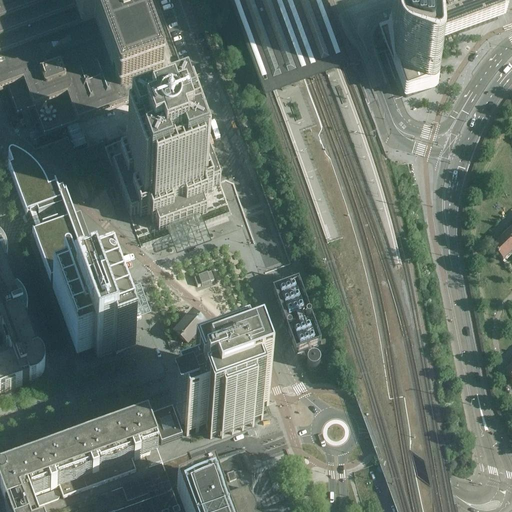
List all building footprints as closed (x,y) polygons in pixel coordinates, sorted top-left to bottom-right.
[(168,89),(163,77),(164,77),(164,76),(164,75),(164,74),(140,7),(137,0),(0,0),(0,91),(22,83),(23,83),(24,83),(24,84),(33,107),(34,108),(35,108),(36,108),(66,97),(67,97),(68,97),(69,98),(78,122),(78,123),(79,123),(80,123),(127,105),(128,105),(129,104),(129,103),(168,89)] [(324,0),(229,0),(266,98),(350,68),(349,67),(324,0)] [(405,100),(406,100),(433,92),(435,91),(436,90),(437,88),(438,86),(438,85),(437,49),(437,47),(438,45),(439,43),(441,42),(443,41),(504,19),(505,18),(505,17),(505,16),(499,0),(453,0),(379,27),(379,28),(378,29),(379,30),(404,99),(405,100)] [(137,226),(228,192),(194,102),(104,135),(137,226)] [(96,264),(79,218),(74,220),(64,194),(64,196),(63,196),(61,191),(57,193),(56,188),(55,188),(55,186),(53,186),(54,188),(48,191),(46,187),(46,186),(45,183),(43,180),(42,179),(41,176),(38,173),(36,170),(33,167),(30,165),(29,164),(27,162),(25,161),(23,159),(21,158),(18,157),(16,155),(13,154),(12,154),(11,154),(10,154),(10,155),(9,155),(8,156),(8,157),(8,158),(8,159),(12,169),(9,170),(8,169),(26,218),(25,217),(29,216),(35,234),(32,235),(31,234),(49,283),(50,283),(49,282),(53,281),(56,289),(53,291),(77,357),(94,350),(97,359),(114,353),(115,355),(123,351),(124,351),(125,350),(125,349),(126,348),(126,347),(127,346),(127,345),(127,344),(127,343),(127,342),(127,341),(127,340),(117,314),(118,314),(119,314),(120,314),(120,313),(121,313),(121,312),(121,311),(121,310),(120,310),(119,309),(118,309),(117,309),(116,310),(109,290),(101,293),(100,290),(99,291),(100,293),(99,294),(92,274),(93,273),(94,275),(91,266),(96,264)] [(339,227),(328,230),(330,241),(341,238),(339,227)] [(503,262),(511,252),(511,243),(505,236),(501,240),(498,242),(491,249),(499,258),(503,262)] [(0,288),(11,284),(6,271),(7,270),(7,268),(7,266),(7,264),(7,262),(7,260),(7,259),(6,257),(6,255),(5,253),(4,252),(3,250),(2,248),(0,246),(0,245),(0,288)] [(214,282),(211,273),(207,274),(197,277),(198,278),(194,279),(197,288),(201,286),(201,287),(211,283),(210,283),(214,282)] [(307,315),(306,315),(305,313),(308,312),(298,283),(272,293),(295,355),(321,345),(313,324),(310,325),(309,323),(310,322),(311,321),(311,320),(311,319),(311,318),(311,317),(310,316),(309,316),(309,315),(308,315),(307,315)] [(17,297),(16,296),(11,284),(0,288),(0,334),(1,334),(6,346),(31,337),(26,325),(27,323),(27,321),(27,319),(27,317),(27,316),(27,314),(26,311),(26,309),(24,307),(24,305),(23,304),(22,302),(21,301),(19,299),(17,297)] [(187,345),(204,325),(192,315),(175,334),(187,345)] [(41,358),(40,357),(39,356),(37,355),(31,337),(6,346),(11,361),(0,365),(0,394),(29,384),(31,384),(32,384),(34,383),(35,383),(36,382),(38,381),(39,381),(40,379),(42,378),(42,376),(43,375),(44,374),(44,373),(44,371),(45,370),(45,368),(45,366),(44,366),(44,364),(44,363),(43,362),(43,361),(42,360),(41,358)] [(315,371),(316,371),(317,370),(318,370),(319,369),(319,368),(320,367),(320,366),(320,365),(320,364),(320,363),(319,362),(319,361),(318,360),(317,359),(316,359),(315,358),(313,358),(312,358),(311,358),(310,359),(309,360),(308,360),(307,361),(307,362),(307,363),(306,364),(306,365),(306,366),(307,366),(307,367),(307,368),(308,369),(309,370),(309,371),(310,371),(311,371),(312,372),(313,372),(314,372),(315,371)] [(258,411),(268,407),(258,378),(247,382),(244,372),(234,376),(233,372),(211,380),(211,381),(211,382),(210,381),(210,380),(209,380),(208,379),(207,379),(206,379),(205,380),(204,381),(204,382),(203,382),(203,383),(204,384),(203,384),(203,383),(201,384),(202,387),(192,391),(196,402),(176,409),(178,414),(174,416),(172,411),(151,418),(153,423),(149,425),(155,443),(159,441),(161,446),(182,438),(181,434),(184,432),(186,437),(206,430),(210,440),(220,437),(221,440),(253,428),(252,425),(262,421),(258,411)] [(63,499),(136,473),(132,462),(134,461),(134,462),(140,459),(150,455),(149,452),(158,449),(155,443),(149,425),(147,420),(0,473),(0,491),(7,511),(34,511),(29,497),(31,496),(32,498),(50,491),(51,492),(57,490),(57,489),(59,488),(63,499)] [(380,461),(379,461),(397,511),(451,511),(380,459),(380,461)] [(256,511),(256,510),(256,509),(256,508),(256,507),(256,506),(255,505),(255,504),(254,503),(254,502),(253,500),(252,499),(251,499),(250,497),(249,494),(248,492),(248,491),(248,490),(241,493),(228,497),(229,498),(222,501),(213,477),(201,482),(196,469),(186,473),(176,488),(177,490),(179,495),(178,495),(184,511),(256,511)] [(278,481),(274,473),(274,472),(268,475),(271,484),(278,481)] [(236,481),(233,473),(226,476),(229,483),(236,481)]
